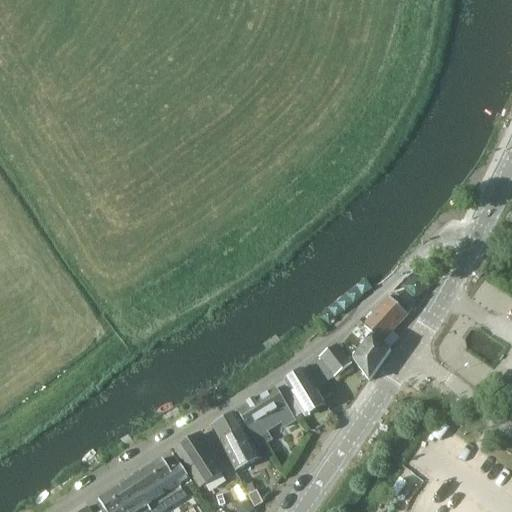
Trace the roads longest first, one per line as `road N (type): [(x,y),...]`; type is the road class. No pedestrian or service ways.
road 1 (residential): [(377,294),(246,394),(56,511)]
road 2 (tertiary): [(300,511),(410,351)]
road 3 (unclassified): [(410,351),(511,430)]
